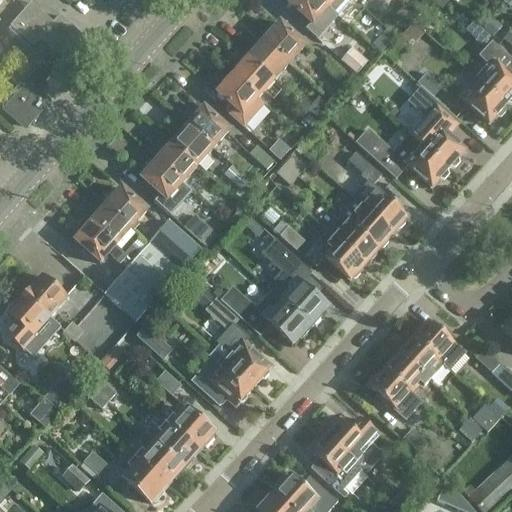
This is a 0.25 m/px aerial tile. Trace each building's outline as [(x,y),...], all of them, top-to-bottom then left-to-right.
[(338,19),(334,15),(317,0),(292,0),(288,6),(311,26),(306,32),(317,42),(338,19)] [(347,0),(317,0),(334,15),(347,0)] [(63,61),(83,38),(60,17),(53,25),(31,5),(11,28),(34,49),(41,41),(63,61)] [(481,47),(490,38),(474,23),(465,33),(481,47)] [(511,47),(511,30),(505,25),(497,35),(511,47)] [(280,26),(264,44),(290,67),(305,49),(280,26)] [(389,49),(396,41),(387,32),(379,41),(389,49)] [(290,67),(264,44),(249,61),(274,84),(290,67)] [(490,74),(480,85),(505,109),(511,101),(511,80),(511,81),(511,80),(511,64),(492,46),(479,60),(488,68),(486,70),(490,74)] [(274,84),(249,61),(233,78),(259,101),(274,84)] [(338,82),(345,75),(331,62),(324,70),(338,82)] [(433,101),(442,91),(426,76),(417,86),(433,101)] [(259,101),(233,78),(217,96),(231,108),(225,114),(244,131),(265,107),(259,101)] [(489,127),(505,109),(480,85),(470,96),(466,93),(459,101),(489,127)] [(28,130),(48,107),(25,86),(4,109),(28,130)] [(424,111),(433,101),(416,87),(408,96),(424,111)] [(317,121),(329,108),(319,99),(307,112),(317,121)] [(204,110),(188,128),(214,151),(230,133),(204,110)] [(312,131),(317,125),(308,117),(303,123),(312,131)] [(432,139),(423,149),(410,137),(409,138),(448,173),(465,154),(435,127),(428,135),(432,139)] [(214,151),(188,128),(173,146),(199,169),(214,151)] [(280,164),(290,152),(269,133),(259,145),(280,164)] [(448,173),(409,138),(393,156),(368,133),(356,147),(395,182),(407,169),(431,191),(448,173)] [(199,169),(173,146),(157,163),(183,186),(199,169)] [(266,173),(274,164),(257,148),(249,157),(266,173)] [(372,190),(382,178),(356,155),(348,164),(362,177),(360,180),(372,190)] [(290,190),(307,170),(294,158),(276,177),(290,190)] [(183,186),(157,163),(142,181),(167,204),(176,193),(183,186)] [(183,186),(176,193),(185,201),(191,194),(183,186)] [(359,205),(362,208),(361,209),(392,236),(406,220),(379,196),(373,190),(359,205)] [(122,191),(106,209),(132,232),(148,214),(122,191)] [(230,227),(242,212),(239,208),(240,207),(228,197),(215,214),(230,227)] [(361,209),(358,206),(354,202),(340,218),(378,252),(392,236),(361,209)] [(132,232),(106,209),(91,226),(117,249),(132,232)] [(178,224),(202,245),(207,250),(218,238),(189,212),(178,224)] [(378,252),(340,218),(326,233),(364,267),(378,252)] [(150,248),(174,269),(194,247),(170,225),(150,248)] [(117,249),(91,226),(75,244),(101,267),(117,249)] [(296,254),(305,244),(288,229),(280,239),(296,254)] [(364,267),(326,233),(303,259),(316,270),(325,261),(350,284),(364,267)] [(284,269),(293,258),(276,242),(266,253),(284,269)] [(131,248),(124,256),(120,253),(113,261),(117,264),(127,273),(105,297),(137,325),(182,276),(174,269),(150,248),(141,257),(131,248)] [(308,329),(325,311),(288,277),(271,296),(283,306),(308,329)] [(43,280),(26,299),(50,320),(67,302),(43,280)] [(220,304),(237,320),(247,309),(229,293),(220,304)] [(50,320),(26,299),(9,317),(33,339),(50,320)] [(240,323),(237,320),(220,304),(216,301),(205,314),(229,335),(240,323)] [(292,348),(308,329),(283,306),(273,317),(269,313),(261,321),(292,348)] [(75,344),(84,335),(72,324),(63,334),(75,344)] [(428,325),(413,341),(439,365),(454,348),(428,325)] [(511,325),(503,333),(511,343),(511,325)] [(99,360),(107,352),(86,333),(78,341),(99,360)] [(63,334),(55,344),(65,353),(59,359),(86,383),(101,367),(75,344),(63,334)] [(270,373),(241,347),(233,339),(224,350),(220,346),(212,354),(213,355),(254,391),(270,373)] [(439,365),(413,341),(398,358),(429,385),(436,378),(431,374),(439,365)] [(475,362),(492,376),(503,387),(511,378),(500,367),(483,352),(475,362)] [(254,391),(213,355),(207,362),(210,364),(192,384),(219,408),(222,408),(226,403),(226,400),(237,410),(254,391)] [(183,382),(193,372),(177,357),(167,368),(183,382)] [(429,385),(398,358),(384,374),(410,397),(419,388),(423,392),(429,385)] [(0,369),(0,407),(1,408),(20,387),(0,369)] [(172,399),(182,389),(165,374),(155,384),(172,399)] [(410,397),(384,374),(369,391),(396,414),(410,397)] [(510,402),(511,399),(511,382),(507,388),(508,389),(502,395),(510,402)] [(58,414),(72,399),(60,388),(46,403),(58,414)] [(102,413),(109,406),(98,396),(91,404),(102,413)] [(57,416),(52,411),(43,403),(30,417),(39,426),(40,424),(46,429),(57,416)] [(0,409),(1,408),(0,407),(0,443),(11,432),(0,423),(0,409)] [(472,422),(483,432),(487,436),(501,420),(485,407),(472,422)] [(172,421),(166,427),(197,454),(213,437),(186,413),(176,424),(172,421)] [(361,422),(351,433),(340,423),(325,439),(356,467),(362,460),(358,457),(366,447),(370,450),(380,439),(361,422)] [(197,454),(166,427),(160,433),(164,437),(155,447),(182,471),(197,454)] [(418,455),(426,446),(412,432),(403,442),(418,455)] [(356,467),(325,439),(310,456),(319,464),(311,473),(343,502),(366,476),(356,467)] [(33,447),(18,463),(29,472),(43,456),(33,447)] [(141,454),(136,461),(167,488),(182,471),(155,447),(145,458),(141,454)] [(100,480),(109,469),(92,454),(83,465),(100,480)] [(494,511),(511,496),(511,458),(475,493),(469,488),(463,494),(479,511),(494,511)] [(167,488),(136,461),(129,468),(134,472),(124,482),(151,506),(167,488)] [(79,496),(90,483),(72,467),(61,480),(79,496)] [(288,479),(272,497),(288,511),(309,511),(316,505),(288,479)] [(388,511),(413,511),(419,505),(402,491),(386,510),(388,511)] [(458,511),(461,506),(441,492),(436,503),(455,511),(458,511)] [(288,511),(272,497),(258,511),(288,511)]
